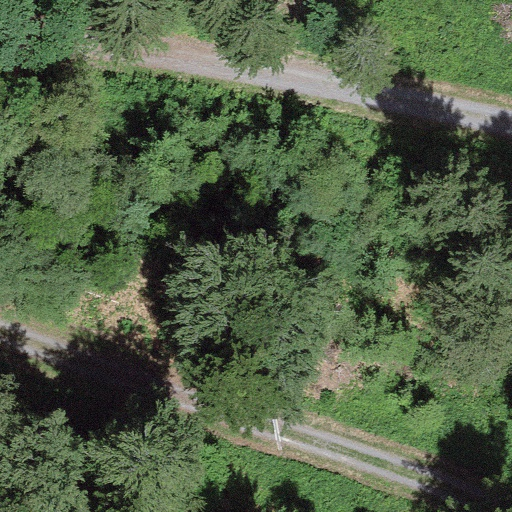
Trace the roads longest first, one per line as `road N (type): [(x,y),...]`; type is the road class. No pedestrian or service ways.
road 1 (track): [(511,508),(0,329)]
road 2 (track): [(0,37),(122,45),(511,123)]
